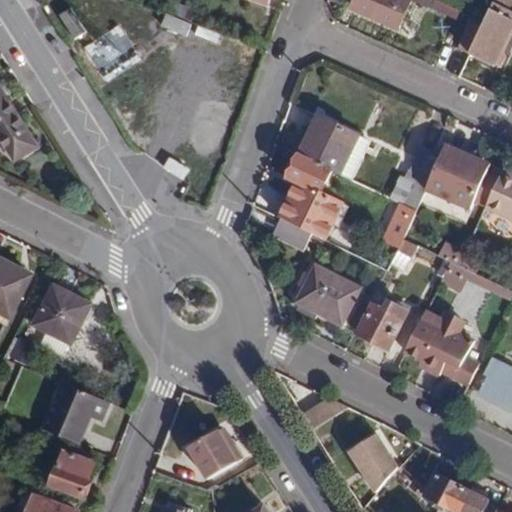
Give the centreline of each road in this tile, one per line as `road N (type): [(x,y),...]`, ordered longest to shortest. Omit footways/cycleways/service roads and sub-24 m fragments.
road 1 (residential): [(166,264),(3,0)]
road 2 (residential): [(511,461),(235,325)]
road 3 (residential): [(207,258),(304,29)]
road 4 (residential): [(304,29),(511,123)]
road 5 (residential): [(325,511),(215,345)]
road 6 (residential): [(148,290),(114,256),(0,200)]
road 7 (residential): [(118,511),(181,349)]
